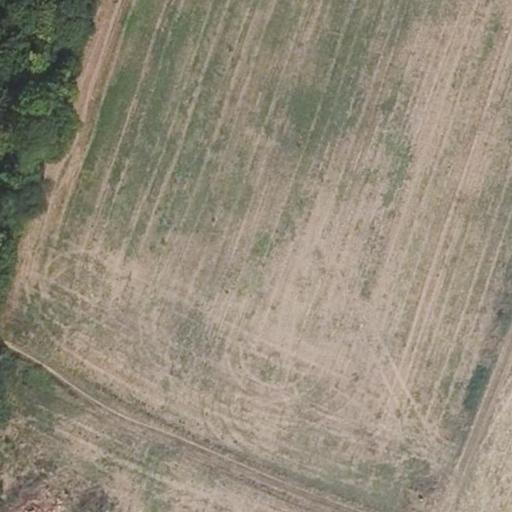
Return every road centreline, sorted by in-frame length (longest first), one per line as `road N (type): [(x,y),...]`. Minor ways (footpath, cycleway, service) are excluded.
road 1 (track): [(0,346),(113,411),(246,471),(371,511)]
road 2 (track): [(511,329),(450,511)]
